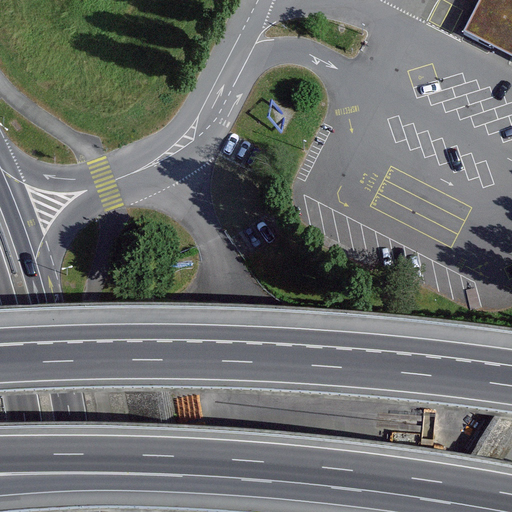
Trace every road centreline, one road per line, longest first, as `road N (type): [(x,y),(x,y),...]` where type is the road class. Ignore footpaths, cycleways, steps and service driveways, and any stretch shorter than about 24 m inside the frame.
road 1 (motorway): [(511,386),(251,361),(83,360)]
road 2 (secondary): [(83,511),(44,294),(0,167)]
road 3 (motorway): [(0,481),(268,462)]
road 4 (motorway): [(0,455),(268,462)]
road 5 (motorway): [(268,462),(511,494)]
road 6 (secondary): [(0,302),(37,511)]
